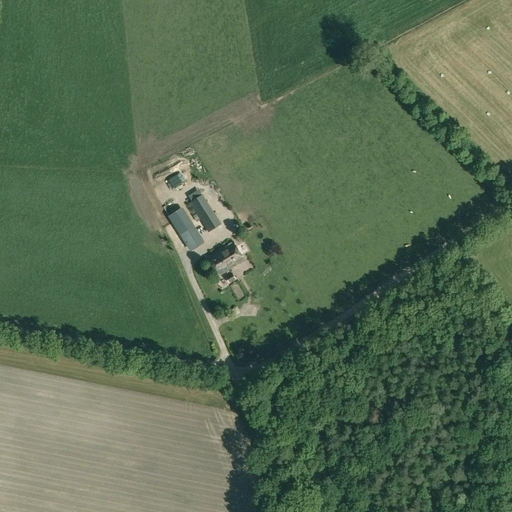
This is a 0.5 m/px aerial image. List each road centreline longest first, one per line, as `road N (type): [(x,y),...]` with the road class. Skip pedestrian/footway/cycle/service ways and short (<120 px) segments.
road 1 (track): [(511,205),(266,365),(236,371)]
road 2 (track): [(236,371),(0,329)]
road 3 (track): [(299,511),(236,371)]
